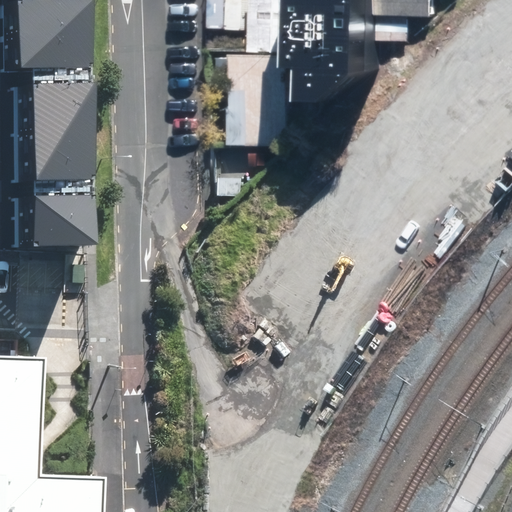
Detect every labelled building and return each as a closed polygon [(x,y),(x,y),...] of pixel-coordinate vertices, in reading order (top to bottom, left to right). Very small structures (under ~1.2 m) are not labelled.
[(63,0),(22,0),(38,241),(75,243),(63,0)] [(91,0),(80,0),(84,92),(96,91),(91,0)] [(303,53),(303,0),(252,0),(252,51),(303,53)] [(375,0),(303,0),(303,53),(303,65),(375,66),(375,13),(375,0)] [(375,0),(375,13),(432,14),(431,0),(375,0)] [(443,61),(431,50),(377,111),(389,122),(443,61)] [(247,112),(246,144),(291,146),(293,57),(237,56),(236,112),(247,112)] [(304,102),(319,102),(319,104),(327,104),(327,80),(320,80),(320,77),(304,77),(304,102)] [(235,152),(236,115),(220,114),(219,151),(235,152)] [(34,359),(0,357),(0,511),(83,511),(84,487),(31,486),(34,359)]
